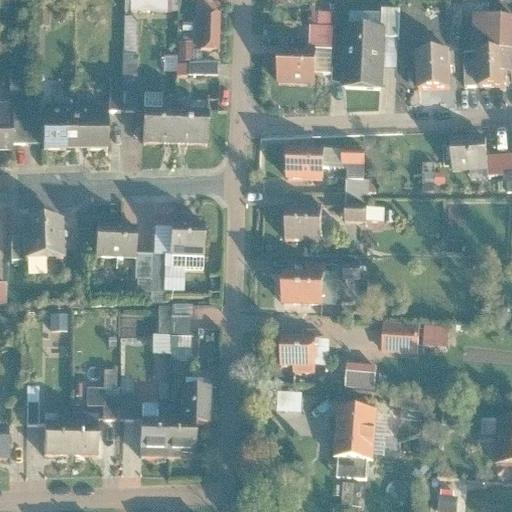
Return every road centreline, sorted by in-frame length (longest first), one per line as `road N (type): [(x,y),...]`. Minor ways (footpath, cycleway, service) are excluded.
road 1 (residential): [(239,188),(229,494),(0,501)]
road 2 (residential): [(511,120),(241,126)]
road 3 (residential): [(239,188),(25,190)]
road 4 (residential): [(244,0),(241,126)]
